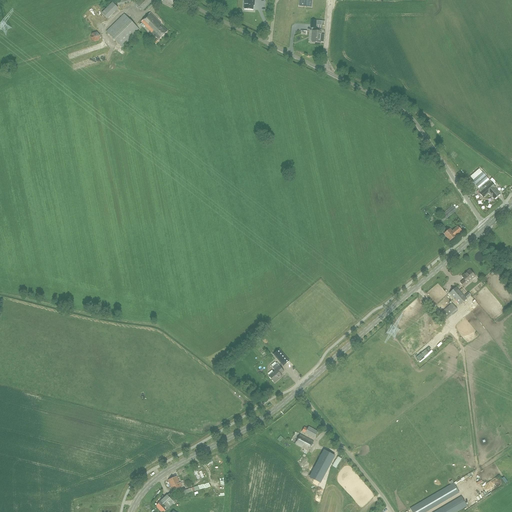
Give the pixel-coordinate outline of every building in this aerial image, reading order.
[(143,10),(152,0),(139,0),(136,4),(143,10)] [(245,0),(244,9),(253,10),(253,6),(253,2),(254,3),(254,0),(245,0)] [(103,11),(105,13),(108,17),(118,7),(113,1),(103,11)] [(159,40),(167,31),(161,24),(150,13),(141,22),(159,40)] [(122,47),(139,30),(124,14),(106,31),(122,47)] [(321,32),(313,31),(312,42),(320,43),(320,42),(323,42),(324,35),(321,35),(321,32)] [(489,180),(485,176),(482,172),(472,181),(480,190),(482,192),(480,194),(483,197),(488,193),(494,199),(500,194),(494,187),(495,187),(492,183),(489,180)] [(443,222),(456,210),(452,205),(439,217),(443,222)] [(449,230),(446,227),(442,231),(444,233),(444,234),(450,241),(456,236),(462,231),(458,226),(452,231),(450,229),(449,230)] [(464,287),(470,282),(470,281),(475,277),(469,269),(462,276),(464,279),(460,282),(464,287)] [(460,305),(467,299),(456,287),(449,293),(460,305)] [(448,319),(458,310),(452,303),(441,312),(448,319)] [(283,366),(289,361),(279,349),(273,354),(283,366)] [(420,362),(424,358),(420,354),(416,357),(420,362)] [(274,382),(281,376),(280,374),(283,371),(277,363),(272,367),(275,370),(268,376),(274,382)] [(318,431),(308,427),(307,429),(304,427),(302,431),(314,438),(318,431)] [(308,451),(313,442),(300,434),(295,444),(308,451)] [(320,482),(334,456),(324,450),(310,477),(320,482)] [(179,483),(176,476),(168,480),(172,491),(182,487),(180,482),(179,483)] [(223,479),(214,480),(216,487),(221,486),(221,485),(224,484),(223,479)] [(410,508),(412,511),(426,511),(459,493),(453,483),(410,508)] [(170,493),(167,495),(174,503),(177,500),(170,493)] [(434,511),(456,511),(467,506),(461,496),(434,511)] [(159,503),(156,506),(161,511),(163,511),(165,511),(159,503)]
